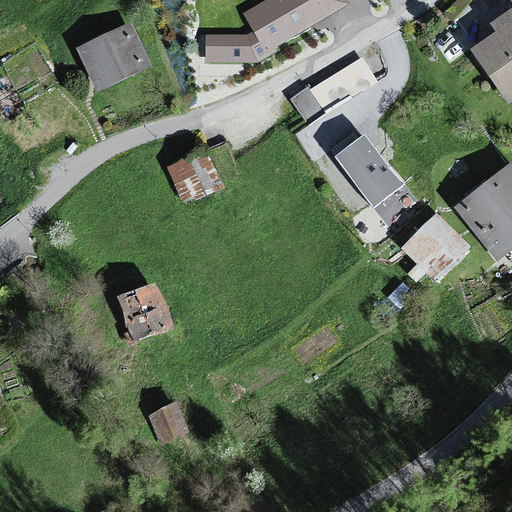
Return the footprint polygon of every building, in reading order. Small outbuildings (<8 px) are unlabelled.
[(348,4),(345,0),(264,0),(242,13),(253,32),(264,52),(275,45),(348,4)] [(511,5),(487,24),(494,35),(511,58),(511,5)] [(132,24),(79,47),(98,91),(151,67),(132,24)] [(248,35),(206,34),(206,63),(259,63),(279,52),(275,45),(264,52),(253,32),(248,35)] [(511,58),(494,35),(470,52),(507,104),(511,100),(511,58)] [(362,59),(310,89),(323,112),(376,81),(362,59)] [(366,137),(336,158),(373,207),(402,186),(366,137)] [(206,150),(166,168),(183,205),(223,187),(206,150)] [(511,163),(454,204),(493,261),(511,247),(511,163)] [(434,215),(404,248),(439,280),(469,247),(434,215)] [(158,286),(119,299),(134,343),(173,329),(158,286)] [(176,402),(146,416),(159,443),(189,429),(176,402)]
